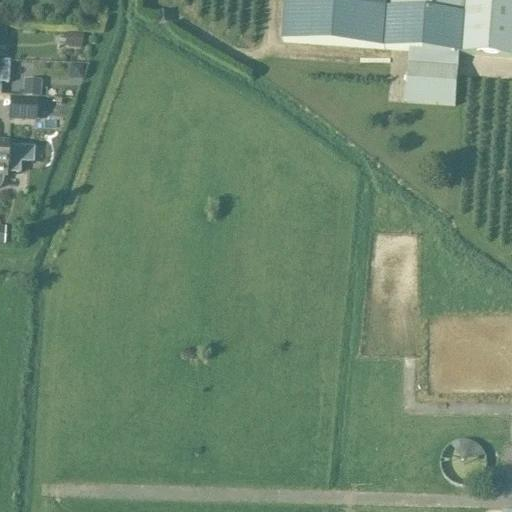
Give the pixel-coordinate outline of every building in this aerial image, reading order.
[(511,0),(285,0),(282,45),(384,52),(463,58),(464,58),(511,61),(511,0)] [(167,14),(156,15),(157,27),(168,26),(167,14)] [(70,36),(69,49),(76,49),(81,50),(82,37),(76,36),(70,36)] [(0,95),(0,85),(7,85),(9,63),(0,62),(0,95)] [(458,70),(409,67),(406,105),(455,109),(458,70)] [(24,81),(23,98),(40,99),(41,82),(24,81)] [(42,117),(42,103),(10,101),(10,116),(35,117),(35,116),(42,117)] [(0,143),(0,188),(2,186),(2,183),(3,180),(3,178),(6,178),(6,174),(19,175),(19,163),(20,149),(8,148),(8,144),(0,143)] [(441,462),(440,466),(441,470),(442,474),(443,478),(446,481),(449,484),(452,486),(456,488),(460,489),(464,489),(468,489),(472,488),(475,486),(479,484),(482,481),(484,478),(486,474),(487,470),(487,466),(487,462),(486,458),(484,454),(482,451),(479,448),(475,446),(472,444),(468,443),(464,443),(460,443),(456,444),(452,446),(449,448),(446,451),(443,454),(442,458),(441,462)]
